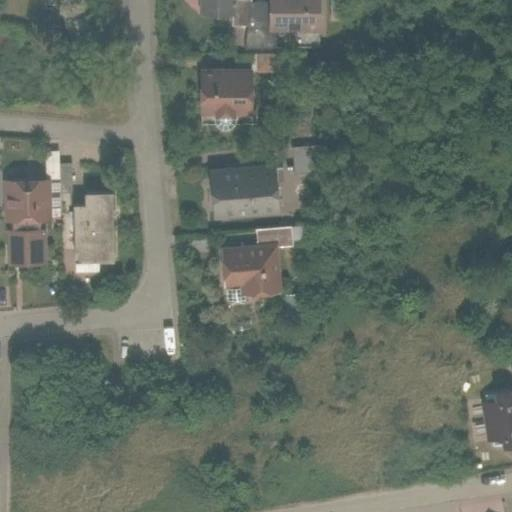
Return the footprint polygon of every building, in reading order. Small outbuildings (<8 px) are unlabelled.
[(229,0),(170,0),(170,4),(191,5),(190,34),(228,35),(229,0)] [(321,0),(276,0),(277,33),(321,33),(321,0)] [(255,71),(200,73),(201,122),(257,120),(255,71)] [(311,171),(307,146),(295,147),(299,172),(311,171)] [(285,170),(211,174),(213,225),(287,221),(285,170)] [(57,181),(10,182),(12,266),(51,266),(50,223),(58,223),(57,181)] [(114,192),(83,192),(83,206),(72,206),(74,271),(116,270),(114,192)] [(282,248),(225,252),(229,300),(286,296),(282,248)] [(511,388),(489,391),(491,402),(480,404),(485,440),(495,438),(496,448),(511,446),(511,388)]
